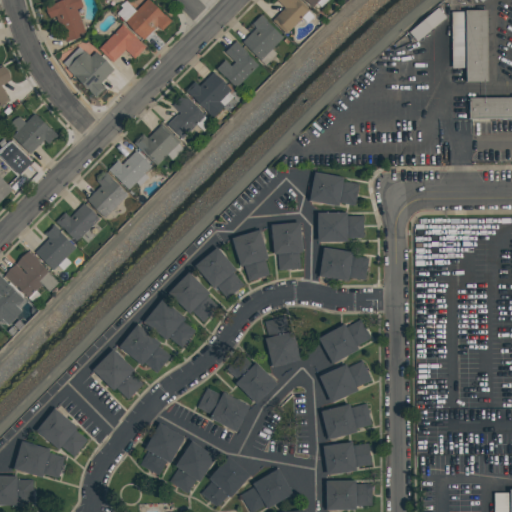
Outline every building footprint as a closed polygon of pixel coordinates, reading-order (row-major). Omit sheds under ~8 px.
[(44,6),(59,0),(80,0),(83,7),(76,9),(86,33),(65,42),(55,16),(49,19),(44,6)] [(116,14),(127,2),(135,10),(145,0),(149,0),(171,21),(162,30),(157,26),(142,40),(116,14)] [(276,0),(298,0),(309,10),(286,34),(271,20),(284,8),(276,0)] [(304,0),(316,11),(326,0),(304,0)] [(487,11),(488,82),(466,82),(465,11),(487,11)] [(252,24),(261,15),(283,37),(271,49),(276,54),(265,66),(241,42),(256,28),(252,24)] [(99,48),(122,24),(146,47),(134,60),(124,50),(113,62),(99,48)] [(216,69),(224,60),(230,66),(234,62),(225,52),(235,42),(258,65),(234,88),(216,69)] [(66,70),(84,51),(90,57),(95,51),(113,69),(100,83),(105,88),(95,98),(66,70)] [(0,67),(3,66),(11,80),(0,86),(8,100),(0,104),(0,67)] [(185,91),(194,82),(198,86),(212,72),(231,90),(219,102),(224,107),(213,118),(185,91)] [(172,105),(183,94),(205,116),(182,139),(168,125),(180,113),(172,105)] [(511,118),(468,119),(468,98),(511,97),(511,118)] [(12,136),(34,113),(57,136),(48,144),(43,140),(30,154),(12,136)] [(133,143),(142,134),(147,138),(161,124),(179,142),(155,166),(133,143)] [(19,175),(31,162),(17,148),(4,161),(19,175)] [(107,170),(117,160),(122,165),(135,151),(151,166),(128,190),(107,170)] [(95,181),(105,171),(128,194),(104,218),(86,200),(100,186),(95,181)] [(314,172),(343,178),(342,181),(358,184),(354,206),(338,203),(338,207),(308,201),(314,172)] [(0,177),(12,189),(0,201),(0,177)] [(55,222),(64,213),(69,217),(82,204),(98,219),(76,242),(55,222)] [(317,213),(346,213),(346,216),(363,216),(363,238),(347,238),(347,242),(317,242),(317,213)] [(270,224),(299,222),(302,252),(298,252),(300,269),(278,271),(277,254),(273,254),(270,224)] [(45,235),(54,225),(76,247),(53,271),(34,252),(48,238),(45,235)] [(231,239),(259,230),(268,258),(264,260),(269,275),(248,282),(243,266),(240,267),(231,239)] [(193,266),(216,247),(235,270),(233,272),(243,284),(226,298),(215,286),(213,288),(193,266)] [(323,248),(352,253),(352,255),(368,258),(364,279),(348,277),(347,281),(318,276),(323,248)] [(4,275),(15,264),(25,274),(26,273),(16,263),(27,251),(58,282),(49,291),(42,284),(28,299),(4,275)] [(167,292),(188,271),(209,293),(207,296),(218,307),(203,322),(191,311),(189,313),(167,292)] [(0,276),(24,300),(17,307),(22,312),(8,326),(3,321),(1,323),(0,322),(0,276)] [(143,322),(161,299),(184,317),(181,321),(194,332),(181,348),(168,338),(166,341),(143,322)] [(264,322),(285,316),(289,332),(293,331),(300,361),(271,368),(264,338),(268,337),(264,322)] [(317,338),(343,324),(345,328),(360,320),(370,338),(356,346),(358,350),(331,364),(317,338)] [(117,347),(136,324),(160,343),(157,346),(170,356),(156,373),(143,363),(141,366),(117,347)] [(92,369),(112,349),(134,370),(131,373),(142,384),(127,399),(116,388),(113,390),(92,369)] [(225,369),(240,354),(252,366),(255,363),(276,383),(256,404),(234,384),(237,381),(225,369)] [(318,376),(345,364),(347,368),(362,361),(370,381),(356,387),(358,391),(330,403),(318,376)] [(196,407),(206,388),(220,395),(222,392),(249,406),(235,432),(209,418),(211,415),(196,407)] [(320,412),(349,404),(350,408),(365,404),(371,425),(355,429),(356,432),(327,440),(320,412)] [(35,430),(54,408),(77,427),(75,430),(87,440),(74,457),(61,446),(58,450),(35,430)] [(143,449),(158,423),(183,438),(169,463),(166,461),(158,475),(139,464),(147,451),(143,449)] [(21,441),(49,450),(49,453),(64,457),(57,478),(42,473),(41,478),(12,469),(21,441)] [(168,481),(177,468),(174,466),(191,441),(215,458),(199,482),(195,480),(186,493),(168,481)] [(322,447),(352,442),(352,446),(368,444),(371,464),(355,467),(355,471),(326,475),(322,447)] [(216,508),(200,494),(210,481),(207,479),(227,456),(249,475),(230,498),(227,495),(216,508)] [(248,511),(239,495),(253,487),(251,483),(277,468),(292,494),(266,509),(264,505),(253,511),(248,511)] [(0,475),(16,475),(16,480),(32,480),(32,500),(16,500),(16,505),(0,505),(0,475)] [(325,481),(355,481),(355,484),(371,484),(371,505),(355,506),(355,510),(325,510),(325,481)] [(493,511),(493,493),(509,493),(509,489),(511,488),(511,511),(493,511)]
